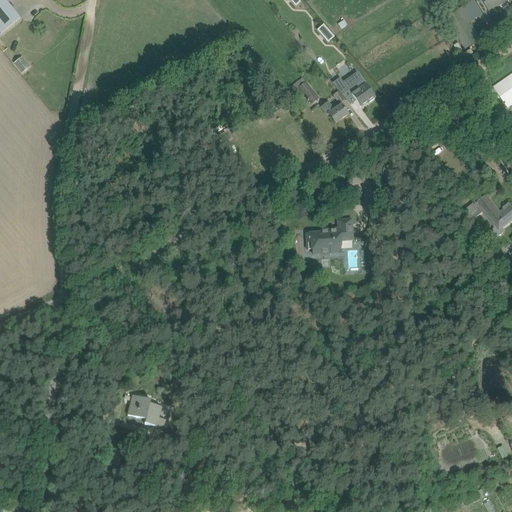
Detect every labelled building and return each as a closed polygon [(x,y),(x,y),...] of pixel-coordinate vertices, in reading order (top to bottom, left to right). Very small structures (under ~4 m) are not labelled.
[(20,19),(4,0),(0,0),(0,33),(1,34),(20,19)] [(482,0),(484,2),(489,11),(506,0),(482,0)] [(482,15),(474,2),(447,18),(465,49),(480,40),(470,23),(482,15)] [(443,25),(439,28),(445,37),(449,35),(443,25)] [(20,59),(14,64),(22,73),(28,69),(20,59)] [(326,63),(320,68),(330,78),(335,74),(326,63)] [(340,78),(332,83),(342,95),(348,90),(355,99),(360,107),(366,103),(368,102),(369,103),(375,98),(370,90),(363,80),(357,72),(343,82),(340,78)] [(508,109),(511,106),(511,75),(494,88),(508,109)] [(292,87),(291,89),(294,92),(298,88),(298,89),(312,105),(319,99),(305,83),(302,79),(292,87)] [(339,104),(344,100),(338,93),(333,97),(339,104)] [(329,115),(330,116),(335,124),(348,115),(341,105),(334,110),(328,102),(321,107),(327,116),(329,115)] [(511,150),(511,149),(502,157),(511,168),(511,150)] [(486,197),(477,205),(475,202),(463,212),(468,218),(480,208),(495,227),(494,230),(493,232),(494,234),(496,235),(497,236),(500,237),(502,236),(503,234),(504,231),(503,229),(511,222),(511,208),(509,205),(500,213),(486,197)] [(311,250),(312,254),(341,252),(340,240),(352,239),(351,221),(338,222),(338,230),(327,230),(327,233),(307,235),(307,250),(311,250)] [(501,249),(494,255),(503,267),(511,261),(501,249)] [(132,396),(127,416),(145,421),(144,425),(153,427),(158,428),(166,430),(169,421),(165,420),(165,419),(159,418),(159,415),(166,417),(167,409),(150,405),(150,401),(142,399),(132,396)]
